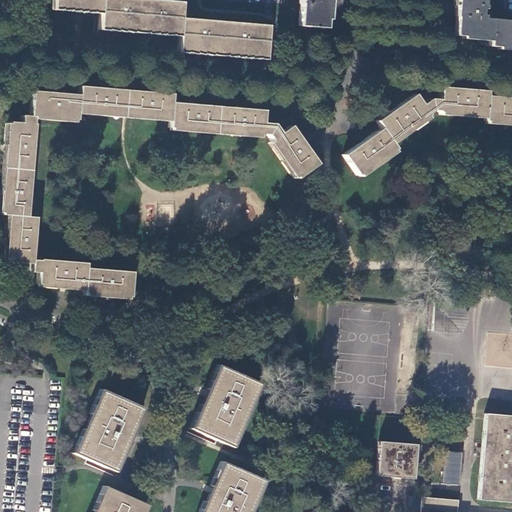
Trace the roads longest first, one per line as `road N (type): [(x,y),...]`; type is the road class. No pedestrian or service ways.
road 1 (residential): [(0,62),(313,89),(346,71),(511,80)]
road 2 (residential): [(169,511),(165,399),(139,353),(0,296)]
